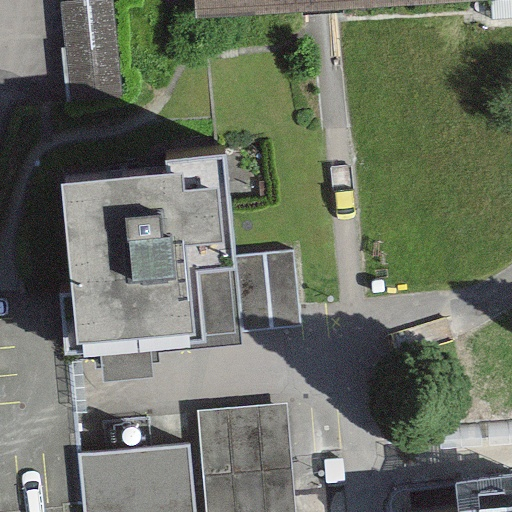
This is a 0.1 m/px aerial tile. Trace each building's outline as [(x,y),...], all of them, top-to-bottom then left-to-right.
[(82,0),(55,3),(67,118),(123,112),(112,0),(82,0)] [(511,0),(195,0),(197,20),(511,2),(511,0)] [(167,186),(61,196),(72,304),(62,305),(68,363),(244,346),(243,331),(301,325),(293,250),(235,255),(226,165),(165,171),(167,186)] [(199,412),(207,511),(298,511),(289,404),(199,412)] [(195,511),(189,445),(80,456),(85,511),(195,511)] [(511,511),(511,502),(408,511),(511,511)]
